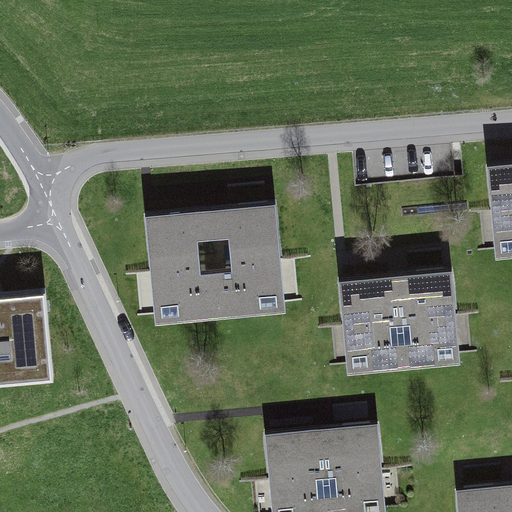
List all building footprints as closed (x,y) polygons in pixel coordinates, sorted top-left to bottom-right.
[(357,175),(454,170),(453,138),(355,143),(357,175)] [(511,260),(511,156),(486,159),(496,263),(511,260)] [(289,312),(279,209),(152,221),(161,324),(289,312)] [(470,368),(460,265),(333,277),(343,380),(470,368)] [(43,289),(0,293),(0,379),(13,378),(12,362),(32,360),(33,376),(51,374),(43,289)] [(318,511),(376,507),(369,424),(272,432),(278,511),(318,511)] [(511,511),(511,492),(463,497),(463,511),(511,511)]
